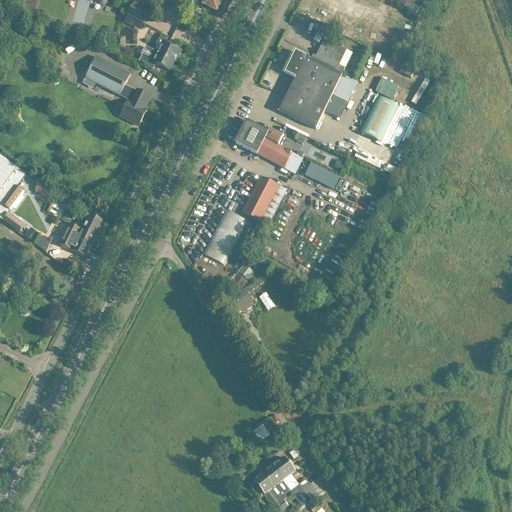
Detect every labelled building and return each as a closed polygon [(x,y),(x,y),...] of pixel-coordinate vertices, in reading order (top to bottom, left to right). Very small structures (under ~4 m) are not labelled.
[(81,0),(75,27),(90,30),(97,0),(81,0)] [(148,10),(151,5),(141,0),(136,0),(135,3),(148,10)] [(158,0),(187,12),(190,5),(179,0),(158,0)] [(200,0),(199,4),(216,13),(217,12),(219,12),(220,8),(219,6),(221,2),(216,0),(200,0)] [(134,4),(128,16),(143,24),(149,12),(134,4)] [(320,26),(313,42),(319,44),(326,29),(320,26)] [(346,50),(324,40),(321,45),(326,47),(318,64),(295,52),(284,74),(295,79),(279,112),(314,130),(345,69),(338,66),(346,50)] [(154,50),(153,51),(147,47),(145,50),(144,49),(141,54),(143,55),(139,63),(145,66),(145,67),(152,71),(156,64),(169,71),(176,58),(177,59),(181,51),(163,42),(158,52),(154,50)] [(96,58),(85,79),(120,97),(120,95),(131,100),(130,102),(128,101),(120,117),(138,127),(147,111),(144,109),(150,98),(136,91),(125,86),(130,75),(96,58)] [(351,74),(349,82),(356,83),(358,75),(351,74)] [(299,151),(297,155),(278,146),(279,144),(281,145),(284,138),(282,137),(283,136),(270,129),(267,133),(245,122),(235,143),(294,173),(304,154),(299,151)] [(0,156),(0,219),(2,220),(9,211),(3,206),(17,186),(26,175),(0,156)] [(337,170),(343,174),(347,167),(342,163),(337,170)] [(259,223),(278,187),(261,178),(242,214),(259,223)] [(17,186),(3,206),(9,211),(24,191),(17,186)] [(35,192),(48,199),(51,192),(38,186),(35,192)] [(9,211),(14,215),(30,196),(25,192),(9,211)] [(247,222),(225,211),(203,255),(225,266),(247,222)] [(8,214),(3,222),(19,234),(25,226),(8,214)] [(79,228),(78,230),(69,226),(59,246),(85,258),(103,222),(89,215),(82,230),(79,228)] [(29,240),(37,245),(43,236),(35,231),(29,240)] [(46,239),(40,249),(50,254),(55,244),(46,239)] [(0,242),(0,253),(15,265),(21,257),(0,242)] [(228,299),(229,300),(225,303),(225,304),(224,306),(226,308),(228,308),(230,311),(229,312),(231,315),(233,315),(233,316),(240,311),(242,314),(256,305),(255,302),(256,300),(248,288),(244,291),(243,290),(240,291),(255,271),(245,264),(236,277),(234,275),(228,283),(230,285),(229,287),(237,293),(228,299)] [(247,337),(239,325),(235,328),(242,340),(247,337)] [(44,330),(46,340),(56,338),(54,328),(44,330)] [(255,340),(247,345),(260,367),(265,364),(264,354),(255,340)] [(284,459),(271,468),(282,482),(286,479),(288,481),(292,478),(291,476),(295,473),(284,459)] [(282,482),(271,468),(262,475),(274,489),(271,491),(274,496),(284,510),(288,506),(284,501),(287,499),(283,495),(289,490),(282,482)] [(274,489),(262,475),(253,481),(258,488),(255,491),(261,499),(264,496),(276,511),(280,511),(284,510),(274,496),(271,491),(274,489)] [(294,497),(310,486),(306,480),(290,492),(294,497)] [(298,502),(314,490),(310,486),(294,497),(298,502)] [(301,508),(317,496),(314,490),(298,502),(301,508)] [(328,511),(326,501),(314,504),(316,511),(328,511)]
